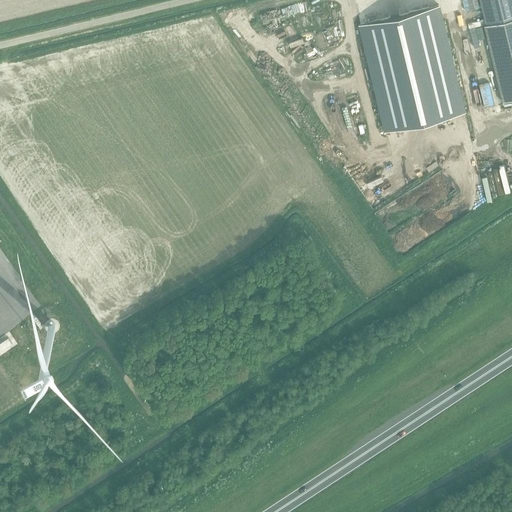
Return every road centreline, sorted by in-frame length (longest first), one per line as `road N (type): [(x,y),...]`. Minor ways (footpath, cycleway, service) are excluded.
road 1 (trunk): [(276,511),(511,357)]
road 2 (unclassified): [(190,0),(0,45)]
